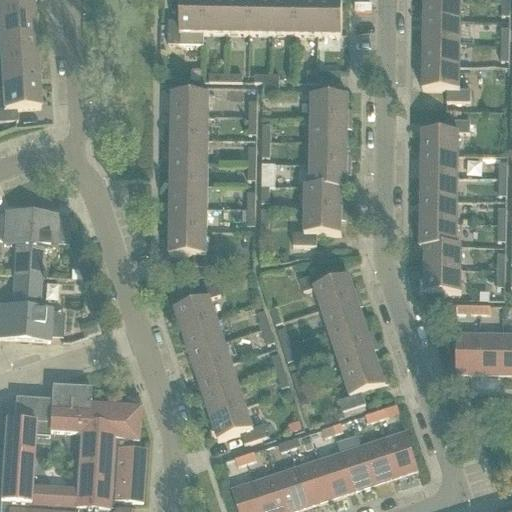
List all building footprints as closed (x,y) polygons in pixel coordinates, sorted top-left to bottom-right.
[(0,0),(0,20),(33,18),(32,0),(0,0)] [(202,38),(203,0),(185,0),(179,0),(180,24),(168,24),(168,48),(180,48),(181,37),(202,38)] [(226,38),(226,1),(203,0),(202,38),(226,38)] [(249,38),(249,1),(226,1),(226,38),(249,38)] [(272,38),(272,1),(249,1),(249,38),(272,38)] [(295,39),(295,2),(272,1),(272,38),(295,39)] [(461,25),(461,1),(424,1),(423,24),(461,25)] [(318,39),(319,2),(295,2),(295,39),(318,39)] [(341,39),(342,3),(319,2),(318,39),(341,39)] [(509,19),(509,2),(501,2),(501,19),(509,19)] [(0,43),(35,41),(33,18),(0,20),(0,43)] [(461,48),(461,25),(423,24),(423,47),(461,48)] [(509,48),(509,31),(501,31),(500,48),(509,48)] [(0,57),(1,67),(37,64),(35,41),(0,43),(0,57)] [(461,71),(461,48),(423,47),(423,71),(461,71)] [(508,66),(509,48),(500,48),(500,65),(508,66)] [(2,90),(38,88),(37,64),(1,67),(2,90)] [(461,94),(461,71),(423,71),(422,94),(446,94),(446,106),(470,106),(470,94),(461,94)] [(317,86),(317,73),(306,73),(306,86),(317,86)] [(339,87),(340,74),(317,73),(317,86),(339,87)] [(225,86),(226,77),(208,77),(208,86),(225,86)] [(242,86),(242,77),(226,77),(225,86),(242,86)] [(271,86),(271,79),(271,78),(254,78),(254,87),(262,86),(263,87),(263,86),(271,86)] [(271,95),(279,95),(279,78),(271,78),(271,79),(271,86),(271,95)] [(271,86),(263,86),(263,87),(262,86),(262,102),(271,102),(271,95),(271,86)] [(16,113),(40,111),(38,88),(2,90),(4,112),(0,112),(0,125),(17,124),(16,113)] [(209,98),(192,97),(172,97),(171,120),(209,121),(209,98)] [(348,100),(328,100),(310,99),(309,123),(348,123),(348,100)] [(208,144),(209,121),(171,120),(171,143),(208,144)] [(347,147),(348,123),(309,123),(309,146),(347,147)] [(469,124),(466,124),(446,124),(446,136),(422,135),(421,158),(459,159),(459,136),(469,136),(469,124)] [(208,167),(208,144),(171,143),(171,166),(208,167)] [(347,170),(347,147),(309,146),(309,169),(347,170)] [(458,182),(459,159),(421,158),(421,182),(458,182)] [(484,161),(484,183),(498,183),(506,183),(507,166),(498,166),(499,161),(484,161)] [(207,190),(208,167),(171,166),(170,189),(207,190)] [(262,173),(262,190),(269,191),(275,191),(275,168),(262,168),(262,173)] [(346,193),(347,170),(309,169),(308,190),(303,190),(303,192),(342,193),(346,193)] [(458,206),(458,182),(421,182),(420,205),(458,206)] [(506,200),(506,183),(498,183),(498,200),(506,200)] [(207,213),(207,190),(170,189),(170,212),(207,213)] [(341,216),(342,193),(303,192),(302,215),(341,216)] [(457,229),(458,206),(420,205),(420,228),(457,229)] [(207,236),(207,213),(170,212),(169,236),(207,236)] [(505,228),(505,212),(497,212),(497,228),(505,228)] [(27,279),(31,216),(5,214),(4,222),(0,221),(0,242),(3,243),(3,248),(16,249),(14,279),(27,279)] [(341,239),(341,216),(302,215),(302,236),(292,236),(292,249),(316,250),(316,238),(341,239)] [(57,226),(58,217),(31,216),(27,279),(41,280),(43,250),(56,251),(56,247),(68,248),(70,226),(57,226)] [(457,249),(457,229),(420,228),(419,251),(424,251),(462,252),(462,249),(457,249)] [(505,245),(505,228),(497,228),(497,245),(505,245)] [(206,259),(207,236),(169,236),(169,259),(193,259),(193,271),(217,271),(217,259),(206,259)] [(462,275),(462,252),(424,251),(424,274),(462,275)] [(504,274),(505,258),(497,257),(496,274),(504,274)] [(461,298),(462,275),(424,274),(424,297),(461,298)] [(504,291),(504,274),(496,274),(496,291),(504,291)] [(349,280),(325,287),(322,276),(300,284),(304,296),(313,293),(320,314),(356,302),(349,280)] [(0,341),(23,343),(27,279),(14,279),(12,308),(0,307),(0,341)] [(39,310),(41,280),(27,279),(23,343),(49,345),(50,337),(62,337),(64,316),(51,315),(52,311),(39,310)] [(211,302),(220,299),(217,287),(194,294),(197,306),(174,313),(181,335),(218,323),(211,302)] [(327,336),(363,324),(356,302),(320,314),(327,336)] [(456,321),(456,317),(457,309),(445,309),(444,321),(456,321)] [(479,318),(480,310),(457,309),(456,317),(479,318)] [(275,329),(283,326),(279,310),(270,313),(275,329)] [(490,318),(490,310),(480,310),(479,318),(490,318)] [(262,333),(271,331),(265,314),(256,317),(262,333)] [(188,357),(225,345),(218,323),(181,335),(188,357)] [(334,358),(370,346),(363,324),(327,336),(334,358)] [(267,348),(276,345),(271,331),(262,333),(267,348)] [(283,350),(290,348),(285,332),(278,334),(283,350)] [(478,378),(479,338),(456,338),(455,377),(478,378)] [(501,378),(502,339),(479,338),(478,378),(501,378)] [(511,378),(511,338),(502,339),(501,378),(511,378)] [(196,379),(232,367),(225,345),(188,357),(196,379)] [(341,380),(378,368),(370,346),(334,358),(341,380)] [(288,366),(295,363),(290,348),(283,350),(288,366)] [(276,377),(284,374),(279,358),(271,361),(276,377)] [(203,401),(240,389),(232,367),(196,379),(203,401)] [(362,398),(385,390),(378,368),(341,380),(348,401),(339,404),(343,416),(365,409),(362,398)] [(281,392),(289,390),(284,374),(276,377),(281,392)] [(297,394),(305,391),(299,375),(291,378),(297,394)] [(142,507),(145,453),(131,452),(132,443),(138,443),(140,409),(89,406),(90,390),(51,388),(50,402),(15,400),(13,424),(5,423),(0,496),(0,511),(121,511),(122,505),(142,507)] [(210,423),(247,411),(240,389),(203,401),(210,423)] [(302,409),(310,406),(305,391),(297,394),(302,409)] [(378,424),(399,417),(397,409),(376,416),(378,424)] [(263,429),(254,432),(247,411),(210,423),(217,445),(240,437),(244,448),(266,441),(263,429)] [(367,428),(378,424),(376,416),(365,420),(367,428)] [(333,438),(343,435),(340,427),(330,430),(333,438)] [(324,442),(333,438),(330,430),(321,434),(324,442)] [(396,481),(418,473),(405,436),(384,443),(396,481)] [(290,452),(300,449),(297,441),(287,444),(290,452)] [(374,488),(396,481),(384,443),(362,451),(374,488)] [(280,456),(290,452),(287,444),(278,448),(280,456)] [(352,495),(374,488),(362,451),(340,458),(352,495)] [(246,467),(256,464),(253,455),(244,459),(246,467)] [(331,502),(352,495),(340,458),(318,465),(331,502)] [(237,470),(246,467),(244,459),(234,462),(237,470)] [(309,510),(331,502),(318,465),(296,472),(309,510)] [(285,511),(301,511),(309,510),(296,472),(275,479),(285,511)] [(261,511),(285,511),(275,479),(253,487),(261,511)] [(236,511),(261,511),(253,487),(231,494),(236,511)]
